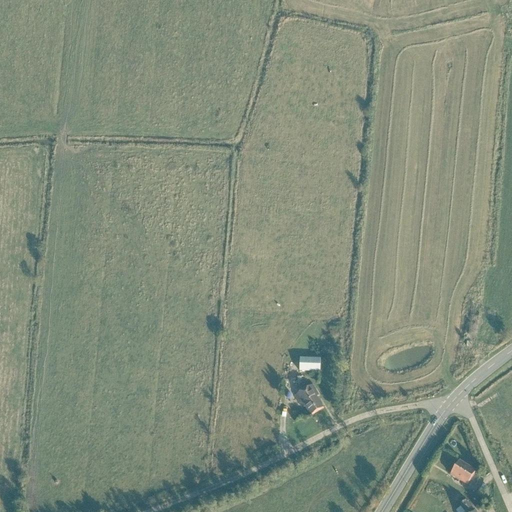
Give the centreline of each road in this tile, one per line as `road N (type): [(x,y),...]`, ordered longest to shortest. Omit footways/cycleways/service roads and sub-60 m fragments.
road 1 (residential): [(445,408),(355,420),(153,511)]
road 2 (residential): [(458,397),(509,511)]
road 3 (tertiary): [(383,511),(445,408)]
